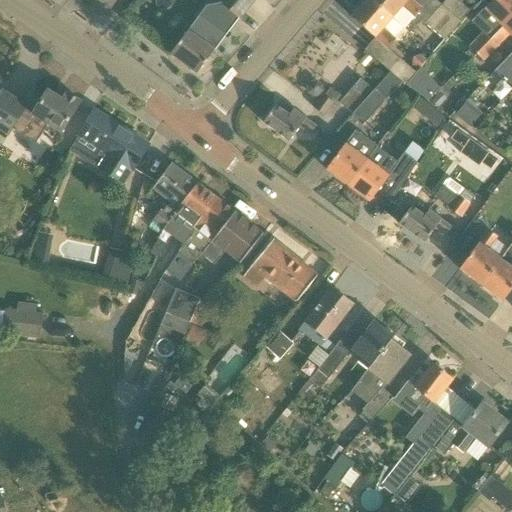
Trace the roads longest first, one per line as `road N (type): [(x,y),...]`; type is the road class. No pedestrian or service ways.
road 1 (residential): [(511,369),(198,133)]
road 2 (residential): [(198,133),(16,0)]
road 3 (residential): [(198,133),(312,0)]
